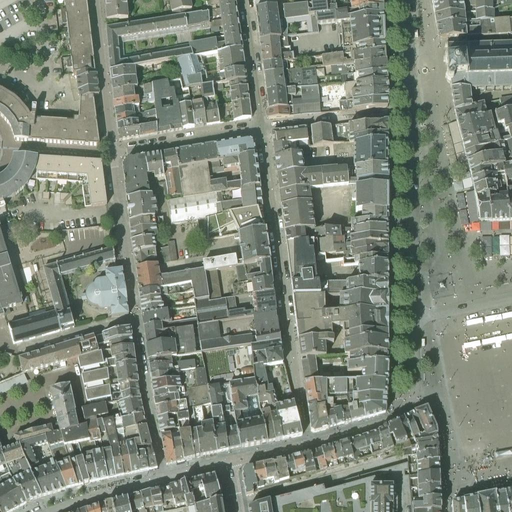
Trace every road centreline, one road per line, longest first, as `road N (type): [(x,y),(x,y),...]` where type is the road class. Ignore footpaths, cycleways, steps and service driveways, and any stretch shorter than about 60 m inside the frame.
road 1 (residential): [(309,443),(261,127)]
road 2 (residential): [(410,316),(408,113)]
road 3 (residential): [(309,443),(385,422),(408,406),(410,316)]
road 4 (residential): [(110,152),(135,320)]
road 5 (residential): [(135,320),(163,478)]
road 6 (residential): [(110,152),(261,127)]
road 7 (residential): [(95,0),(110,152)]
road 8 (residential): [(261,127),(408,113)]
road 9 (residential): [(0,346),(21,351),(135,320)]
road 10 (residential): [(261,127),(245,0)]
road 11 (tertiary): [(163,478),(45,511)]
